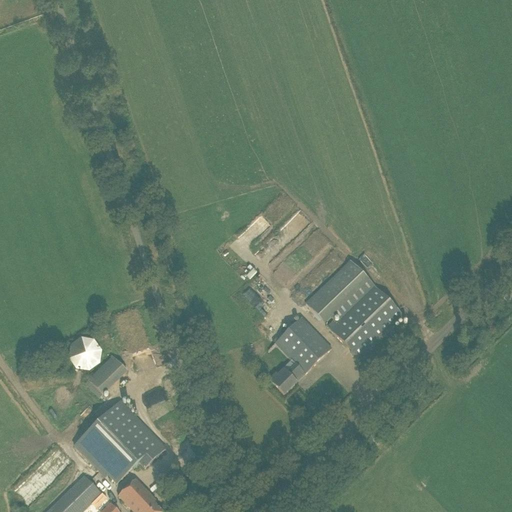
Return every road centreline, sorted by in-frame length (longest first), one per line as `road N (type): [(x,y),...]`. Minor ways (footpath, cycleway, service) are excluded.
road 1 (unclassified): [(231,511),(55,0)]
road 2 (unclassified): [(259,511),(511,264)]
